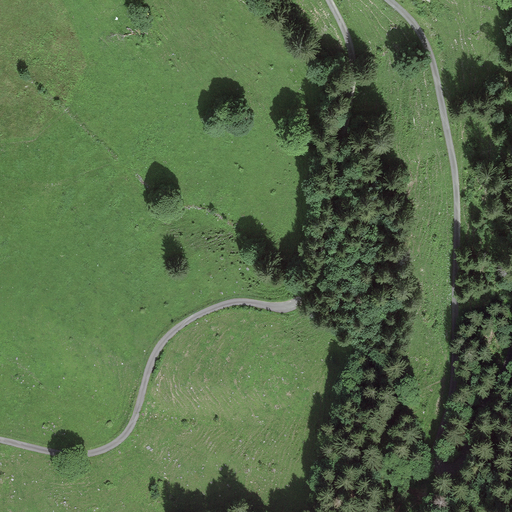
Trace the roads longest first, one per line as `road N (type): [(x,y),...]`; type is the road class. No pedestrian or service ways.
road 1 (unclassified): [(0,439),(73,454),(105,448),(132,424),(151,360),(174,329),(237,301),(285,305),(310,286),(324,257),(352,79),(349,43),(329,0)]
road 2 (unclassified): [(389,0),(432,60),(456,196),(453,378),(438,464),(459,463),(511,343)]
